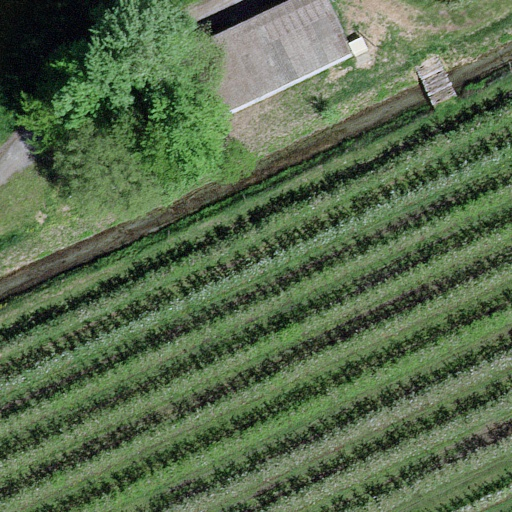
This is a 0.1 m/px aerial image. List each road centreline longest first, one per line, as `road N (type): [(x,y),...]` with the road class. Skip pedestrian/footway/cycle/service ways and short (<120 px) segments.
road 1 (track): [(0,173),(85,82),(251,0)]
road 2 (track): [(369,0),(437,23),(500,0)]
